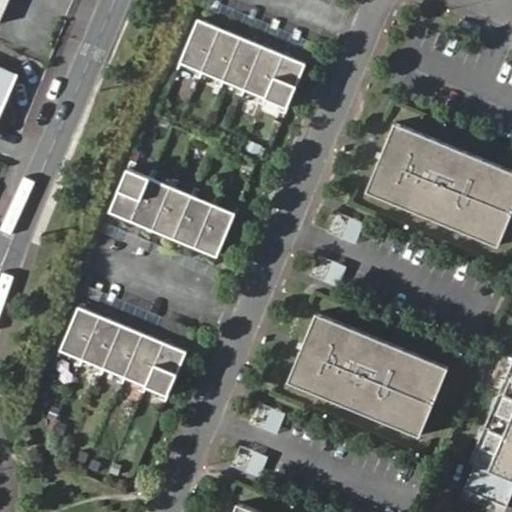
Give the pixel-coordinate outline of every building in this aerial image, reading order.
[(0,0),(0,21),(9,0),(0,0)] [(221,27),(200,19),(183,61),(205,69),(221,27)] [(243,36),(221,27),(205,69),(227,78),(243,36)] [(265,44),(243,36),(227,78),(248,86),(265,44)] [(287,53),(265,44),(248,86),(270,95),(287,53)] [(310,62),(287,53),(270,95),(293,104),(310,62)] [(0,115),(17,77),(0,69),(0,115)] [(511,209),(511,167),(392,118),(364,187),(499,243),(511,209)] [(150,178),(128,169),(112,211),(134,220),(150,178)] [(172,186),(150,178),(134,220),(156,228),(172,186)] [(194,195),(172,186),(156,228),(178,237),(194,195)] [(215,203),(194,195),(178,237),(199,245),(215,203)] [(238,212),(215,203),(199,245),(221,254),(238,212)] [(357,242),(365,222),(337,210),(329,231),(357,242)] [(339,286),(347,265),(319,254),(311,275),(339,286)] [(78,304),(61,346),(82,355),(99,313),(78,304)] [(449,365),(314,310),(287,378),(421,433),(449,365)] [(121,322),(99,313),(82,355),(103,364),(121,322)] [(142,331),(121,322),(103,364),(125,373),(142,331)] [(164,339),(142,331),(125,373),(147,382),(164,339)] [(185,348),(164,339),(147,382),(168,391),(185,348)] [(499,391),(504,392),(511,395),(511,374),(511,377),(505,374),(499,391)] [(484,425),(490,427),(511,436),(511,395),(504,392),(497,411),(491,409),(484,425)] [(279,432),(286,410),(257,400),(249,422),(279,432)] [(470,460),(475,462),(476,462),(511,476),(511,436),(490,427),(483,446),(477,443),(470,460)] [(230,467),(259,478),(268,455),(239,444),(230,467)] [(511,476),(476,462),(466,487),(508,505),(511,494),(511,476)] [(259,511),(236,502),(232,511),(259,511)]
